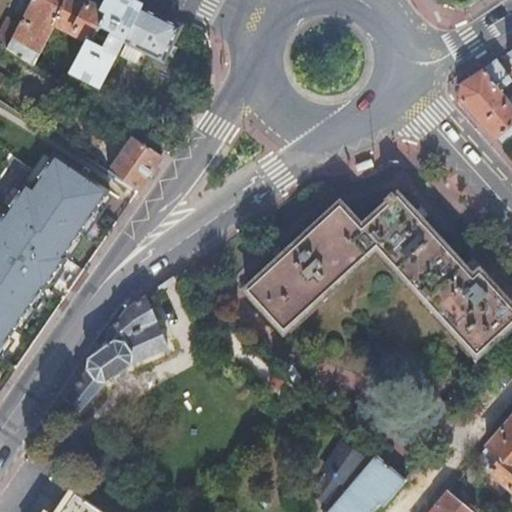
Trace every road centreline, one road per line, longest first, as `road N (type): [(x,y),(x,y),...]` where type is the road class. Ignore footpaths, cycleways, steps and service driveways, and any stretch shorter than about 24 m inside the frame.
road 1 (primary): [(103,284),(334,131)]
road 2 (primary): [(256,78),(103,284)]
road 3 (primary): [(103,284),(0,441)]
road 4 (residential): [(392,91),(437,127),(511,211)]
road 5 (residential): [(399,68),(511,14)]
